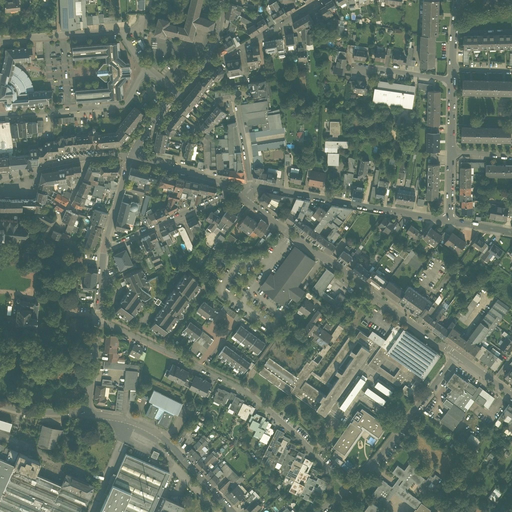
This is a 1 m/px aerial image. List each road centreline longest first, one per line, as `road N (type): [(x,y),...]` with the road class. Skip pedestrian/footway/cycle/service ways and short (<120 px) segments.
road 1 (residential): [(97,317),(241,388),(347,492)]
road 2 (tertiary): [(455,356),(235,190)]
road 3 (residential): [(450,221),(250,185)]
road 4 (residential): [(250,185),(235,98),(218,102),(183,143),(177,168)]
road 5 (residential): [(86,413),(154,431),(231,511)]
road 6 (residential): [(104,250),(47,237),(85,158)]
road 7 (unclassified): [(68,109),(124,104),(146,69),(120,30)]
road 8 (residential): [(235,190),(104,250)]
road 9 (residential): [(205,64),(321,0)]
road 10 (residential): [(455,356),(379,456)]
